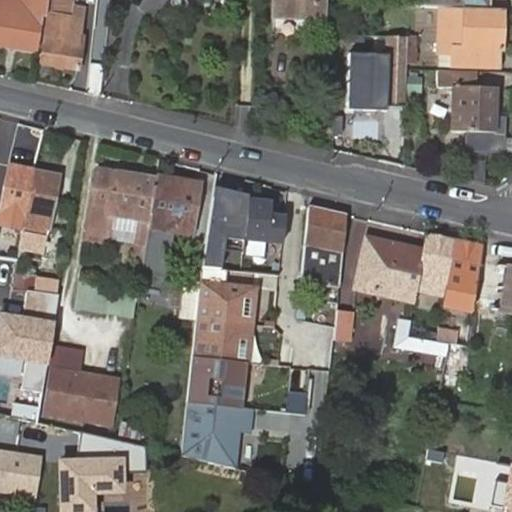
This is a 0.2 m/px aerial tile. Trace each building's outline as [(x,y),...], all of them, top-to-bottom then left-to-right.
[(0,0),(0,50),(37,56),(45,1),(45,0),(0,0)] [(45,0),(45,1),(42,15),(79,21),(80,9),(71,8),(71,0),(45,0)] [(323,0),(270,0),(270,18),(323,20),(323,0)] [(411,0),(411,4),(418,4),(417,8),(455,10),(466,9),(465,0),(411,0)] [(491,0),(465,0),(466,9),(491,11),(491,0)] [(358,6),(343,5),(342,23),(357,23),(358,6)] [(500,69),(503,11),(491,11),(466,9),(455,10),(453,67),(500,69)] [(37,56),(37,64),(79,73),(83,39),(76,38),(79,21),(42,15),(37,56)] [(405,38),(386,37),(385,57),(348,55),(346,105),(403,109),(405,72),(405,38)] [(477,74),(437,73),(437,90),(454,90),(453,135),(464,135),(464,155),(503,157),(504,120),(494,120),(495,90),(476,90),(477,74)] [(465,160),(463,179),(480,180),(481,161),(465,160)] [(17,233),(29,172),(8,167),(0,204),(0,225),(5,226),(4,231),(17,233)] [(54,178),(29,172),(17,233),(34,236),(34,240),(40,241),(54,178)] [(148,231),(156,182),(95,172),(89,215),(141,224),(139,237),(136,248),(129,247),(124,276),(140,279),(142,269),(148,231)] [(198,189),(156,182),(148,231),(190,238),(198,189)] [(247,197),(212,188),(199,266),(219,270),(225,240),(278,245),(284,216),(270,215),(270,201),(247,197)] [(325,253),(342,256),(347,218),(308,210),(300,286),(321,289),(325,253)] [(141,224),(89,215),(87,228),(139,237),(141,224)] [(168,273),(173,236),(148,231),(142,269),(168,273)] [(452,245),(425,238),(421,256),(415,283),(443,290),(452,245)] [(415,283),(421,256),(366,243),(355,291),(411,303),(415,283)] [(482,250),(452,245),(443,290),(471,296),(482,250)] [(511,315),(511,269),(483,264),(476,308),(511,315)] [(60,282),(28,276),(21,318),(0,314),(0,359),(45,368),(60,282)] [(168,310),(196,313),(199,286),(171,283),(168,310)] [(72,312),(133,322),(138,295),(77,286),(72,312)] [(181,461),(233,474),(253,292),(199,286),(196,313),(181,461)] [(334,330),(332,342),(348,344),(352,317),(336,314),(334,330)] [(408,339),(409,324),(399,322),(394,350),(423,355),(426,342),(408,339)] [(433,341),(453,343),(454,329),(434,327),(433,341)] [(434,343),(426,342),(423,355),(445,359),(447,347),(434,343)] [(445,359),(443,366),(460,370),(465,349),(447,347),(445,359)] [(55,349),(51,371),(77,376),(81,354),(55,349)] [(443,366),(442,377),(439,388),(456,391),(460,370),(443,366)] [(77,376),(51,371),(42,415),(110,428),(119,384),(77,376)] [(4,396),(3,419),(31,421),(33,398),(4,396)] [(81,435),(75,460),(122,458),(123,472),(144,473),(144,450),(113,442),(81,435)] [(0,491),(33,496),(38,457),(0,452),(0,491)] [(75,460),(56,460),(57,511),(93,511),(93,497),(123,496),(123,472),(122,458),(75,460)] [(511,511),(511,465),(510,465),(500,511),(511,511)]
